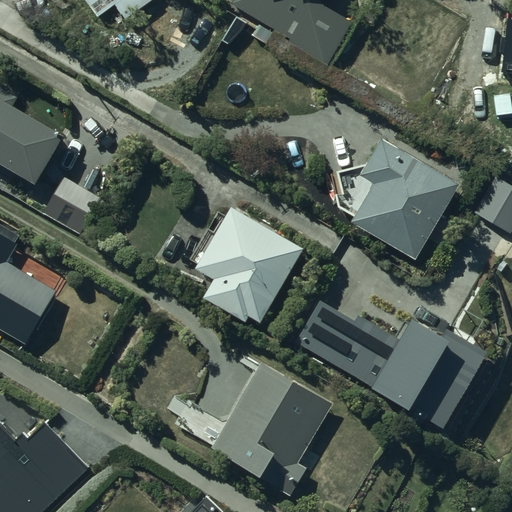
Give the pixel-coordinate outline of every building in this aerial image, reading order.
[(79,0),(92,18),(110,6),(120,20),(149,0),(79,0)] [(229,0),(227,4),(320,61),(345,20),(324,6),(323,0),(229,0)] [(399,38),(358,62),(388,115),(429,92),(449,127),(501,97),(445,1),(394,30),(399,38)] [(0,84),(0,166),(47,197),(84,139),(0,84)] [(353,217),(409,254),(453,187),(378,138),(355,173),(374,186),(353,217)] [(511,187),(494,176),(470,212),(506,235),(511,225),(511,187)] [(63,178),(43,214),(83,236),(103,200),(63,178)] [(308,255),(235,211),(200,270),(212,277),(200,297),(261,333),(308,255)] [(23,246),(0,232),(0,337),(29,354),(62,295),(11,267),(23,246)] [(315,302),(292,341),(365,384),(363,388),(436,431),(482,354),(441,330),(435,340),(405,323),(395,340),(353,315),(349,322),(315,302)] [(328,405),(255,363),(206,449),(288,495),(304,468),(295,463),(328,405)]
